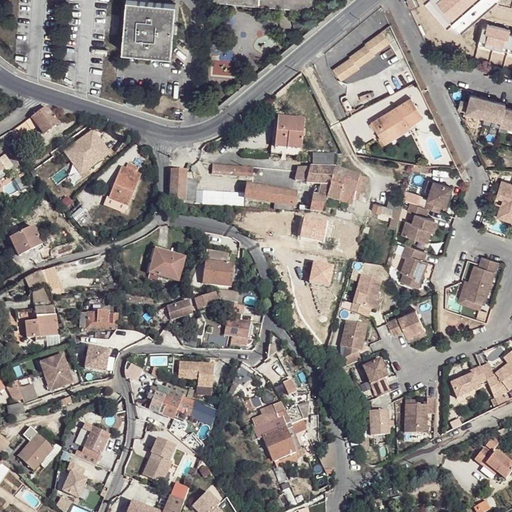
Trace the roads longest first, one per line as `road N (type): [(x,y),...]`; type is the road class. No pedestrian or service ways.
road 1 (residential): [(101,511),(132,433),(124,359),(154,349),(247,355),(260,351),(268,316)]
road 2 (residential): [(163,134),(209,130),(370,0)]
road 3 (residential): [(268,316),(323,391),(346,484)]
road 4 (residential): [(511,408),(346,484)]
road 5 (residential): [(0,290),(27,272),(141,235),(162,218)]
road 6 (residential): [(465,237),(479,183),(426,73)]
road 7 (residential): [(268,316),(267,269),(253,248),(233,231),(162,218)]
road 8 (residential): [(410,369),(496,329),(511,280)]
road 9 (residential): [(38,95),(163,134)]
